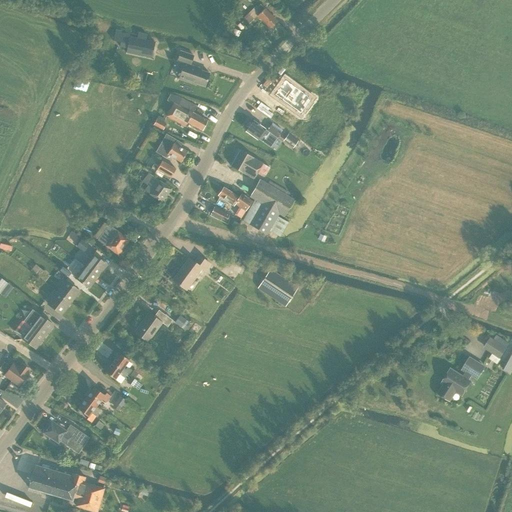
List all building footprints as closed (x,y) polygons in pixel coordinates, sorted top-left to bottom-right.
[(270,28),(277,21),(265,8),(264,9),(260,4),(256,8),(255,6),(248,13),(253,19),(257,15),(270,28)] [(126,52),(151,58),(155,42),(130,36),(126,52)] [(205,87),(209,73),(200,70),(201,68),(191,65),(194,55),(180,51),(177,61),(184,64),(178,80),(195,85),(196,83),(205,87)] [(288,82),(277,96),(302,116),(313,101),(288,82)] [(202,131),(207,121),(192,113),(196,106),(182,99),(178,106),(174,104),(167,117),(184,126),(186,122),(202,131)] [(214,110),(209,113),(213,121),(218,119),(214,110)] [(284,123),(298,134),(304,126),(290,115),(284,123)] [(153,125),(163,130),(167,124),(164,122),(165,120),(158,116),(153,125)] [(253,121),(246,131),(258,140),(259,139),(263,142),(270,132),(277,137),(281,132),(271,125),(267,130),(266,129),(265,129),(253,121)] [(187,151),(180,147),(182,143),(166,134),(155,152),(165,158),(167,154),(181,162),(187,151)] [(283,141),(293,148),(298,141),(288,134),(283,141)] [(262,164),(240,150),(231,166),(253,179),(259,168),(262,164)] [(162,161),(158,167),(157,170),(171,178),(176,169),(162,161)] [(259,168),(267,173),(269,168),(262,164),(259,168)] [(161,203),(171,189),(149,173),(142,182),(148,186),(144,190),(149,194),(161,203)] [(277,217),(278,214),(284,217),(294,199),(259,179),(249,197),(254,200),(242,220),(267,235),(269,231),(279,236),(287,223),(277,217)] [(223,187),(218,195),(233,206),(234,204),(245,211),(252,201),(241,194),(239,198),(223,187)] [(130,212),(117,204),(118,202),(113,199),(106,210),(104,208),(102,211),(106,213),(107,211),(121,220),(120,221),(124,224),(125,222),(123,221),(125,217),(126,218),(130,212)] [(226,223),(230,214),(213,207),(209,215),(226,223)] [(128,240),(121,235),(108,225),(98,239),(118,254),(128,240)] [(319,234),(316,239),(322,242),(325,237),(319,234)] [(77,247),(86,254),(92,247),(82,240),(77,247)] [(3,251),(8,254),(12,247),(7,244),(3,251)] [(98,277),(107,265),(93,254),(84,266),(98,277)] [(194,262),(189,258),(173,280),(187,290),(202,269),(205,271),(210,264),(199,256),(194,262)] [(68,277),(71,273),(62,266),(59,271),(68,277)] [(98,277),(84,266),(75,277),(89,288),(98,277)] [(50,275),(40,268),(35,274),(45,281),(50,275)] [(285,306),(298,288),(270,269),(258,288),(285,306)] [(217,284),(222,277),(217,273),(212,281),(217,284)] [(56,292),(71,303),(79,291),(65,280),(56,292)] [(71,303),(56,292),(47,303),(62,314),(71,303)] [(156,318),(149,313),(134,332),(148,342),(162,323),(168,327),(173,320),(161,312),(156,318)] [(53,326),(39,315),(30,326),(44,337),(53,326)] [(190,322),(180,315),(175,322),(185,329),(190,322)] [(44,337),(30,326),(21,338),(36,349),(44,337)] [(491,336),(484,347),(499,358),(506,347),(491,336)] [(119,353),(112,363),(127,374),(130,370),(127,367),(125,369),(124,368),(129,360),(119,353)] [(477,378),(484,367),(470,358),(463,369),(466,371),(461,378),(457,375),(458,374),(450,369),(442,382),(445,384),(439,394),(449,400),(455,390),(462,394),(470,382),(468,381),(472,375),(477,378)] [(18,385),(30,369),(21,363),(18,367),(12,363),(10,366),(4,362),(0,367),(0,371),(4,375),(18,385)] [(124,378),(127,374),(112,363),(105,372),(115,379),(120,372),(122,374),(121,375),(124,378)] [(136,381),(131,376),(126,382),(132,387),(133,385),(138,389),(141,385),(136,381)] [(94,387),(86,398),(97,406),(102,399),(106,402),(111,396),(106,393),(104,395),(94,387)] [(121,388),(119,393),(129,398),(132,393),(121,388)] [(86,398),(78,409),(89,417),(87,419),(91,422),(96,416),(92,413),(97,406),(86,398)] [(100,432),(105,425),(98,420),(92,426),(100,432)] [(66,431),(51,421),(43,432),(58,443),(59,441),(72,450),(78,441),(72,436),(65,432),(66,431)] [(84,432),(70,423),(65,429),(79,439),(84,432)] [(86,477),(80,475),(72,473),(71,476),(35,465),(33,472),(28,487),(72,500),(73,497),(79,499),(77,506),(97,511),(104,488),(84,482),(86,477)] [(8,496),(6,503),(32,511),(38,511),(40,507),(8,496)]
